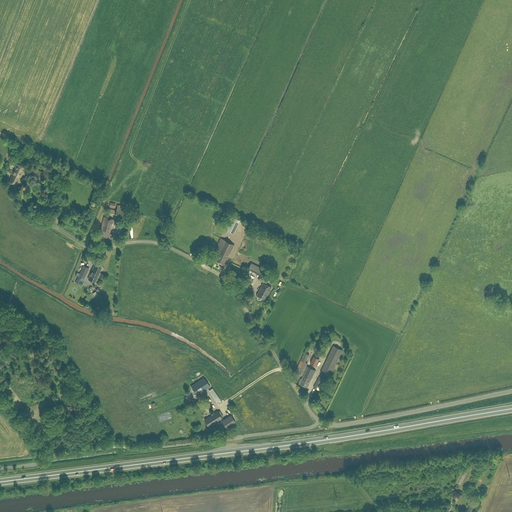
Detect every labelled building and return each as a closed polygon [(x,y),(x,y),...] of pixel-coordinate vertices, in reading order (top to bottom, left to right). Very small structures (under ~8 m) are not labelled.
[(15,185),(22,170),(24,166),(17,163),(8,182),(15,185)] [(31,168),(30,171),(36,173),(35,175),(37,177),(39,172),(31,168)] [(33,178),(35,175),(36,173),(30,171),(29,170),(26,175),(33,178)] [(106,214),(114,216),(124,219),(127,207),(117,205),(116,210),(108,209),(106,214)] [(239,219),(230,215),(224,229),(232,233),(239,219)] [(100,230),(110,232),(113,219),(103,217),(100,230)] [(212,253),(216,255),(214,260),(223,264),(228,253),(229,254),(234,245),(220,238),(212,253)] [(76,279),(80,281),(81,278),(84,279),(89,267),(83,265),(78,276),(76,279)] [(99,278),(102,279),(103,275),(98,273),(100,268),(94,265),(88,279),(94,282),(95,280),(97,275),(100,276),(99,278)] [(268,277),(261,274),(258,279),(265,283),(268,277)] [(264,299),(268,290),(270,286),(263,283),(261,286),(256,295),(264,299)] [(330,377),(343,350),(333,345),(320,372),(330,377)] [(295,373),(300,375),(303,376),(301,379),(300,378),(298,383),(307,388),(315,370),(306,366),(307,363),(305,362),(309,355),(304,352),(295,373)] [(312,361),(316,364),(320,357),(316,354),(312,361)] [(321,385),(325,379),(323,378),(319,376),(313,387),(317,389),(320,384),(321,385)] [(210,386),(203,377),(190,386),(197,395),(203,391),(210,386)] [(219,405),(222,402),(212,388),(209,390),(219,405)] [(213,414),(207,418),(204,420),(208,426),(211,424),(223,417),(221,414),(219,415),(217,411),(213,414)] [(235,422),(230,415),(221,421),(226,428),(235,422)] [(469,511),(472,511),(478,502),(472,500),(467,511),(469,511)]
